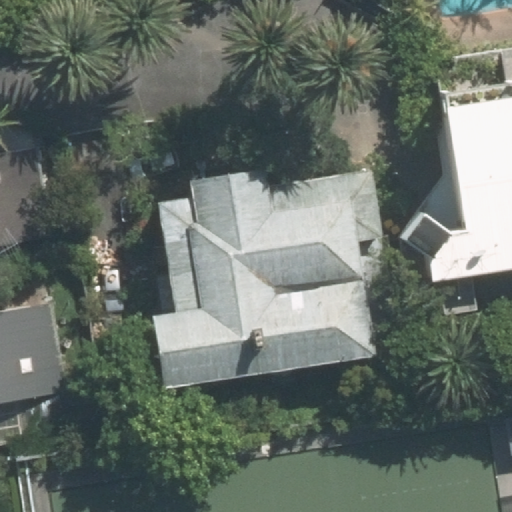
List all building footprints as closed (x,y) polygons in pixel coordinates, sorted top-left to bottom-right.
[(511,105),(432,118),(454,251),(435,255),(409,235),(392,260),(416,278),(420,300),(511,285),(511,105)] [(109,277),(114,315),(321,282),(321,284),(353,279),(329,129),(219,146),(217,131),(142,143),(144,160),(111,165),(128,275),(109,277)] [(0,243),(50,235),(36,151),(0,157),(0,243)] [(0,398),(64,388),(48,299),(0,307),(0,398)] [(511,407),(490,411),(498,465),(511,463),(511,407)]
